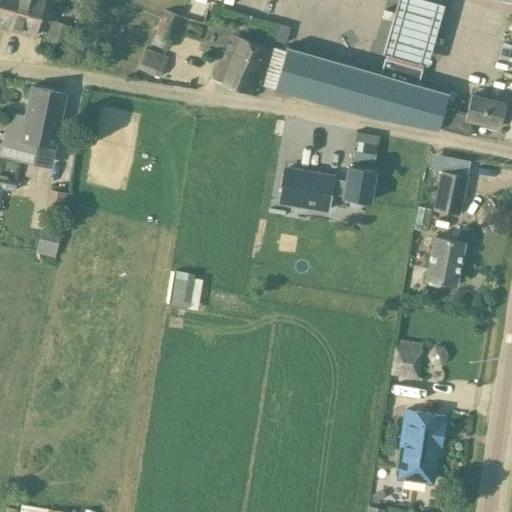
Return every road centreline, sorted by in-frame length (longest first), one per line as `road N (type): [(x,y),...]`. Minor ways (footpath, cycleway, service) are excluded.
road 1 (unclassified): [(511,153),(0,66)]
road 2 (track): [(120,511),(192,97)]
road 3 (tertiary): [(486,511),(511,343)]
